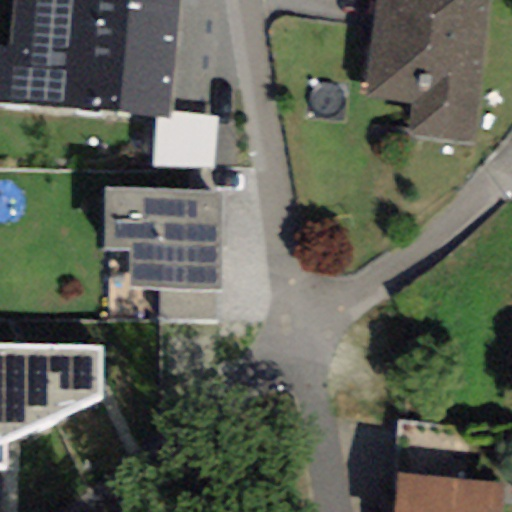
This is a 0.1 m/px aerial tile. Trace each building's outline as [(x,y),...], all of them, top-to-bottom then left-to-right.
[(178,0),(12,0),(8,56),(0,55),(0,116),(154,128),(168,129),(169,116),(178,0)] [(489,0),(378,0),(366,107),(411,112),(408,142),(473,149),(489,0)] [(218,122),(169,116),(168,129),(154,128),(148,201),(210,199),(218,122)] [(148,201),(105,202),(107,260),(129,259),(130,300),(223,298),(221,199),(210,199),(148,201)] [(168,337),(168,370),(208,369),(208,336),(168,337)] [(103,357),(0,357),(0,451),(103,405),(103,357)] [(502,511),(505,493),(397,482),(393,511),(502,511)]
